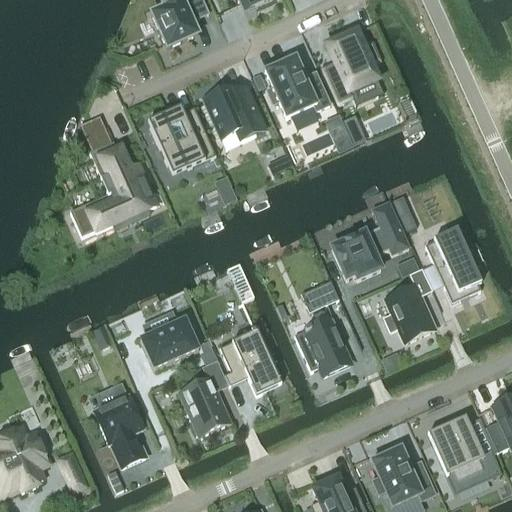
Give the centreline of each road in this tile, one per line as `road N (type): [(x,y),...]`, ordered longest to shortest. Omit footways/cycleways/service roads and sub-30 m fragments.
road 1 (residential): [(511,358),(171,511)]
road 2 (residential): [(340,0),(129,96)]
road 3 (residential): [(428,0),(511,185)]
